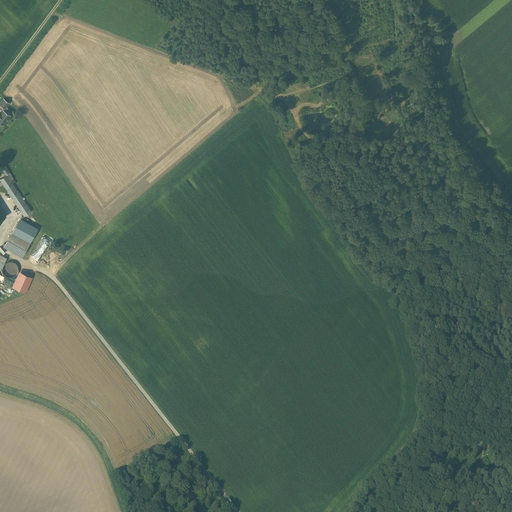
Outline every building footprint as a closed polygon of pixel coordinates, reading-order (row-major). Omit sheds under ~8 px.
[(0,104),(3,107),(5,108),(6,106),(9,103),(3,99),(0,103),(0,104)] [(10,115),(5,112),(3,110),(2,110),(0,113),(0,122),(3,125),(6,121),(8,120),(9,118),(9,117),(10,115)] [(31,212),(10,180),(13,178),(9,173),(0,178),(0,179),(24,216),(31,212)] [(19,218),(11,232),(30,242),(37,228),(19,218)] [(11,232),(4,246),(22,256),(30,242),(11,232)] [(13,260),(3,264),(8,275),(18,272),(13,260)] [(31,278),(19,272),(12,286),(25,292),(31,278)]
